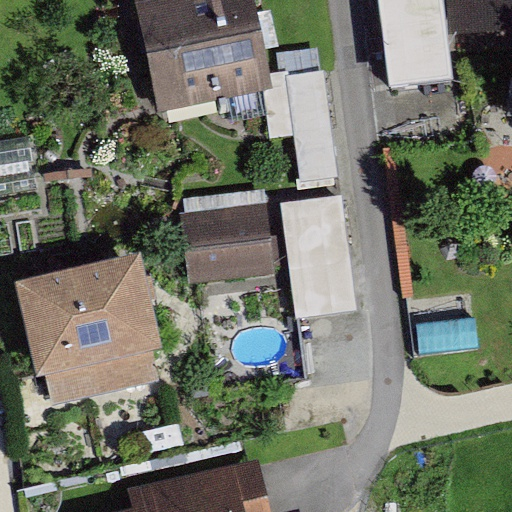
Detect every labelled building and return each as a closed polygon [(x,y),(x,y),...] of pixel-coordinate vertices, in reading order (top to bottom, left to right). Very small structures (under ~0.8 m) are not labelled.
[(149,0),(172,114),(288,91),(269,0),(149,0)] [(456,0),(394,0),(406,94),(467,86),(456,0)] [(511,0),(463,0),(465,36),(511,34),(511,0)] [(283,206),(304,321),(365,310),(344,195),(283,206)] [(281,205),(194,214),(201,283),(288,274),(281,205)] [(60,382),(66,407),(172,383),(166,359),(181,355),(159,257),(29,286),(52,384),(60,382)] [(143,488),(148,511),(286,511),(276,460),(143,488)]
